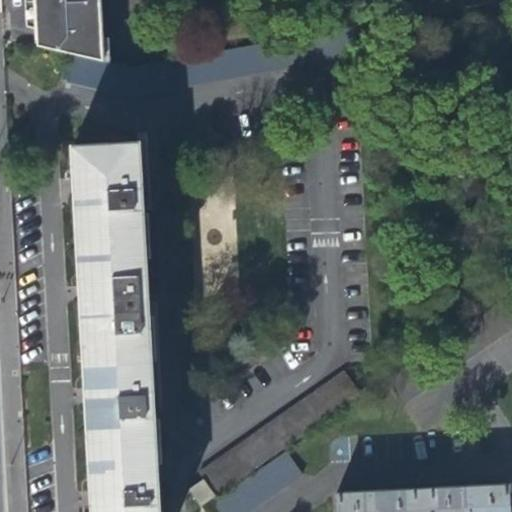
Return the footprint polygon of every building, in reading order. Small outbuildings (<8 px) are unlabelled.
[(31,0),(32,26),(47,26),(47,28),(67,27),(68,33),(97,32),(95,0),(31,0)] [(99,60),(97,32),(68,33),(67,27),(47,28),(47,26),(32,26),(33,47),(70,54),(99,60)] [(99,60),(70,54),(63,80),(122,94),(352,56),(348,29),(128,66),(99,60)] [(157,511),(134,142),(68,146),(71,206),(76,290),(84,408),(89,492),(90,511),(157,511)] [(198,511),(335,416),(360,398),(343,373),(198,475),(202,481),(187,492),(198,511)] [(250,511),(302,476),(287,454),(213,505),(218,511),(250,511)] [(506,511),(506,491),(339,496),(339,511),(506,511)]
